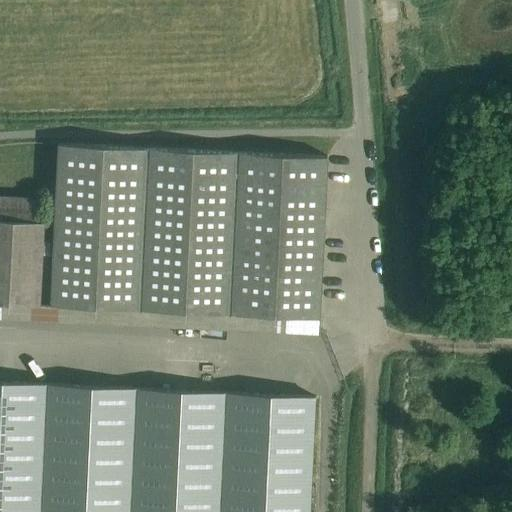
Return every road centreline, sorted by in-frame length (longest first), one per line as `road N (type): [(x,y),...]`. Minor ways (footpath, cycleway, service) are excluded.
road 1 (unclassified): [(370,336),(352,0)]
road 2 (track): [(371,361),(366,511)]
road 3 (track): [(370,336),(511,347)]
